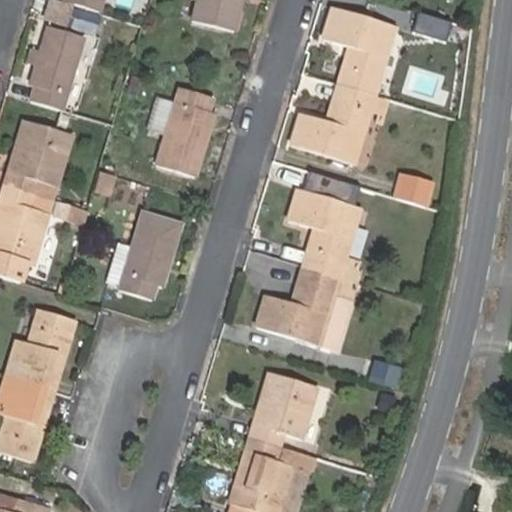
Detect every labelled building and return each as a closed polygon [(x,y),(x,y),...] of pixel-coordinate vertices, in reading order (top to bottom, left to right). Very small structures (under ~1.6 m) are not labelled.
[(95,35),(102,15),(100,15),(64,3),(54,0),(51,0),(46,19),(95,35)] [(65,0),(64,3),(100,15),(104,0),(65,0)] [(197,0),(191,24),(233,34),(240,0),(197,0)] [(338,85),(375,96),(395,29),(332,10),(324,40),(350,49),(338,85)] [(35,90),(31,104),(63,114),(86,40),(50,28),(31,89),(35,90)] [(354,164),(375,96),(338,85),(326,123),(301,115),(292,146),(354,164)] [(158,167),(195,179),(215,116),(210,115),(214,100),(182,90),(176,108),(167,137),(158,167)] [(167,137),(176,108),(158,102),(149,131),(167,137)] [(25,123),(6,187),(35,196),(53,202),(57,187),(72,138),(25,123)] [(151,181),(153,167),(133,164),(131,178),(151,181)] [(110,198),(116,178),(103,175),(100,174),(100,176),(95,193),(110,198)] [(351,207),(357,188),(310,174),(304,193),(351,207)] [(35,196),(6,187),(0,206),(0,255),(28,264),(33,266),(48,216),(53,202),(35,196)] [(315,230),(304,268),(339,278),(343,264),(360,210),(351,207),(304,193),(298,191),(290,222),(315,230)] [(55,220),(75,225),(79,210),(60,204),(55,220)] [(144,209),(133,246),(122,286),(121,288),(155,299),(159,284),(163,285),(182,220),(144,209)] [(75,225),(84,228),(88,215),(89,213),(87,212),(79,210),(75,225)] [(122,286),(133,246),(118,242),(106,281),(122,286)] [(28,264),(0,255),(0,277),(22,284),(28,264)] [(343,264),(339,278),(353,283),(358,269),(343,264)] [(339,278),(304,268),(292,305),(266,297),(257,327),(318,346),(334,296),(339,278)] [(353,283),(339,278),(334,296),(318,346),(338,352),(358,284),(353,283)] [(28,384),(54,392),(75,323),(39,312),(29,345),(18,342),(12,362),(33,368),(28,384)] [(33,368),(12,362),(7,378),(28,384),(33,368)] [(377,365),(371,384),(395,391),(402,372),(377,365)] [(395,391),(403,393),(409,374),(402,372),(395,391)] [(250,439),(280,448),(284,434),(302,439),(317,389),(270,375),(250,439)] [(28,384),(7,378),(0,401),(0,415),(7,418),(0,441),(0,452),(34,462),(54,392),(28,384)] [(275,463),(280,448),(250,439),(230,504),(254,511),(279,511),(293,468),(275,463)] [(293,468),(279,511),(298,511),(314,459),(280,448),(275,463),(293,468)] [(0,511),(49,511),(50,511),(20,502),(16,511),(2,511),(0,511)]
